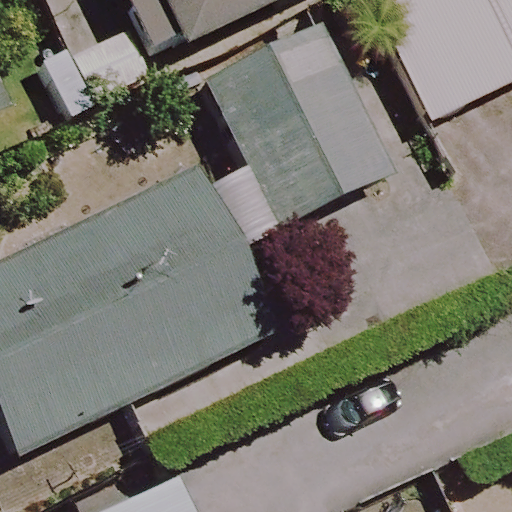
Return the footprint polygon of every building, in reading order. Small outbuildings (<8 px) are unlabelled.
[(95,0),(132,80),(155,69),(159,77),(324,0),(95,0)] [(511,96),(511,41),(494,0),(392,0),(361,14),(414,138),(511,96)] [(376,194),(302,46),(191,103),(265,250),(376,194)] [(131,102),(110,50),(30,81),(50,133),(131,102)] [(261,353),(182,187),(0,272),(0,475),(0,476),(261,353)] [(169,511),(162,495),(123,511),(169,511)]
